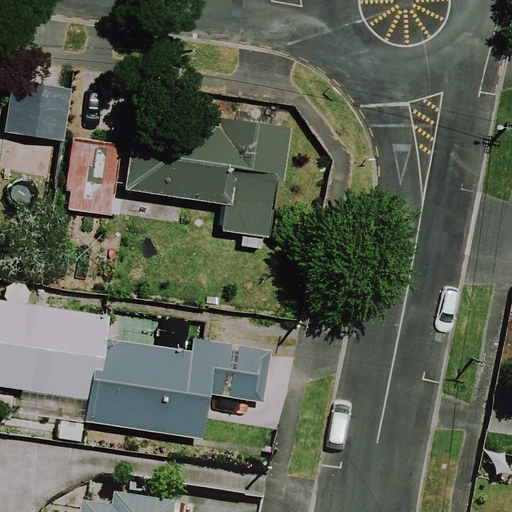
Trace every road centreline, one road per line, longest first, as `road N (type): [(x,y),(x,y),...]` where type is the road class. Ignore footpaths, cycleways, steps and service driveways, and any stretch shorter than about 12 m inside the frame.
road 1 (residential): [(422,73),(432,126),(373,511)]
road 2 (residential): [(422,73),(375,69),(355,56),(340,38),(331,0)]
